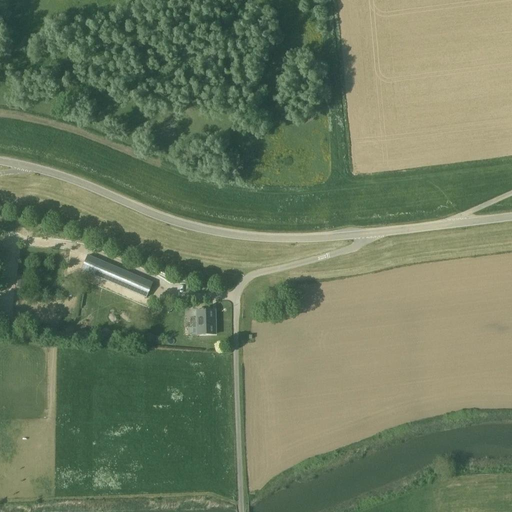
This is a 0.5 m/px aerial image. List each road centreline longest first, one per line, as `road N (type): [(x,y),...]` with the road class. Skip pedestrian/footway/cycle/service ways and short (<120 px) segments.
road 1 (track): [(0,114),(242,190),(358,187),(511,169)]
road 2 (unclassified): [(241,511),(235,295),(250,276),(328,256),(373,233)]
road 3 (tertiary): [(373,233),(235,235),(168,219),(36,168)]
road 4 (tertiary): [(373,233),(511,216)]
